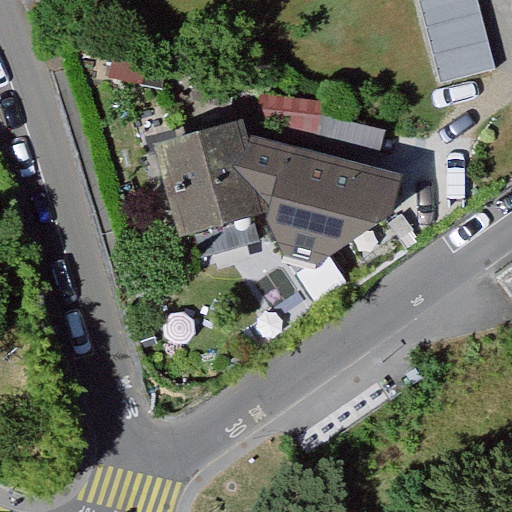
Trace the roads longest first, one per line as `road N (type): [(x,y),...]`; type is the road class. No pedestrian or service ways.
road 1 (residential): [(124,501),(511,255)]
road 2 (residential): [(0,79),(121,397),(124,501)]
